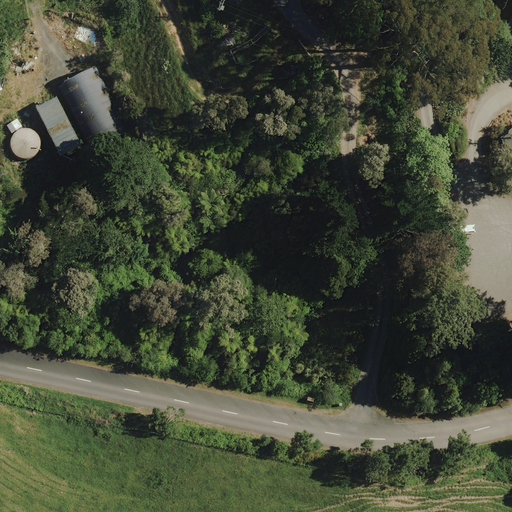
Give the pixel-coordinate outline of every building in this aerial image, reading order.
[(511,9),(501,0),(481,23),(509,47),(511,44),(511,9)] [(47,12),(30,19),(38,37),(55,29),(47,12)] [(128,135),(96,71),(62,88),(94,152),(128,135)] [(78,151),(54,103),(34,113),(58,161),(78,151)] [(29,167),(12,143),(2,150),(19,174),(29,167)]
